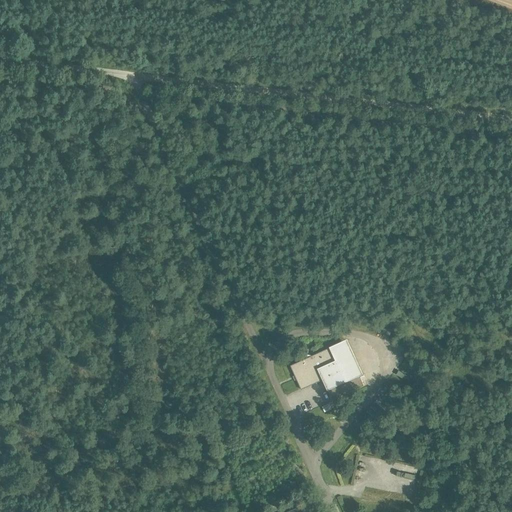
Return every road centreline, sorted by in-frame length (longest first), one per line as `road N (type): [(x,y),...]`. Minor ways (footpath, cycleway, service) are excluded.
road 1 (unclassified): [(0,59),(511,117)]
road 2 (track): [(511,134),(179,97),(166,98),(151,117)]
